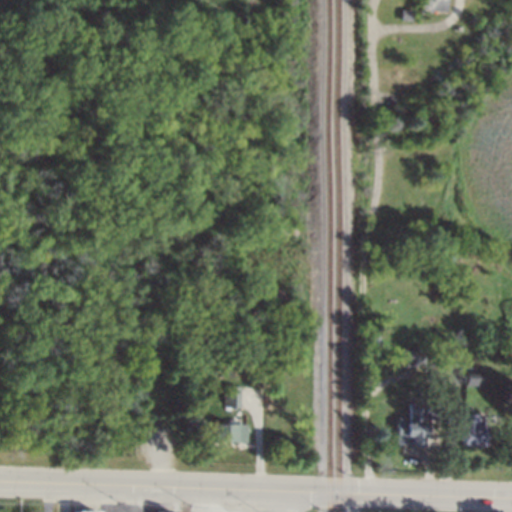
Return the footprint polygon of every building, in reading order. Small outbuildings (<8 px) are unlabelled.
[(416,0),(416,9),(444,10),(444,0),(416,0)] [(399,10),(398,21),(412,22),(413,10),(399,10)] [(395,364),(396,343),(420,344),(419,365),(395,364)] [(476,384),(458,383),(458,373),(477,373),(476,384)] [(236,406),(216,405),(217,381),(237,382),(236,406)] [(436,420),(419,419),(420,400),(437,400),(436,420)] [(478,444),(452,443),(453,415),(479,416),(478,444)] [(241,447),(210,446),(211,421),(242,422),(241,447)] [(418,447),(399,446),(400,423),(419,424),(418,447)]
